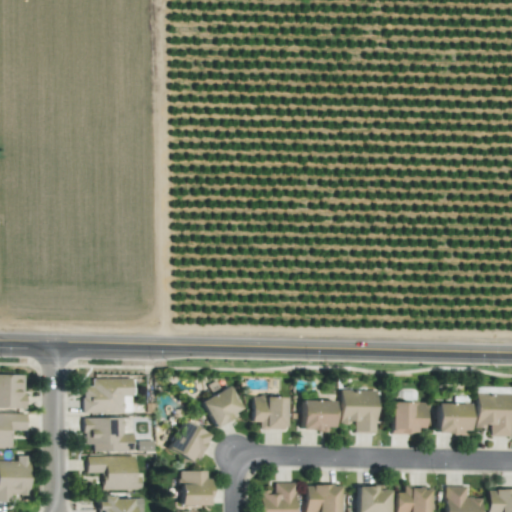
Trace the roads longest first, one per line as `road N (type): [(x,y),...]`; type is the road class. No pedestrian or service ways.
road 1 (residential): [(511,352),(0,339)]
road 2 (residential): [(235,455),(511,461)]
road 3 (residential): [(62,511),(59,341)]
